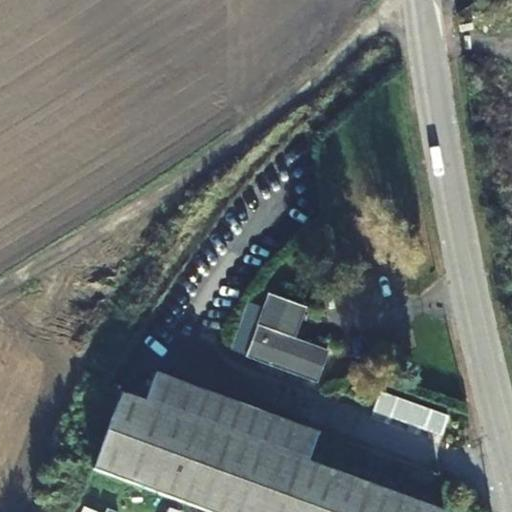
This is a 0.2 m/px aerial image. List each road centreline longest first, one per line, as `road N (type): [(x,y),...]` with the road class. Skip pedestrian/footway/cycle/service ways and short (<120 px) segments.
road 1 (track): [(404,0),(241,132),(0,272)]
road 2 (tertiary): [(511,470),(455,220),(418,0)]
